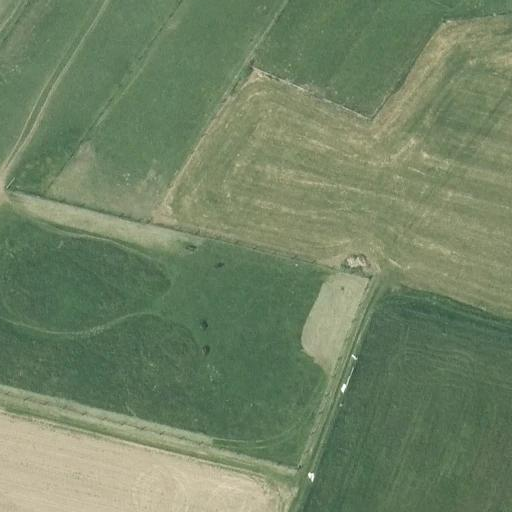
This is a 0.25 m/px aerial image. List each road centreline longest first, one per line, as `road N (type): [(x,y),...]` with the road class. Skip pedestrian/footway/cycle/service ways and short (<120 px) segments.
road 1 (track): [(293,511),(376,293),(511,326)]
road 2 (track): [(0,407),(302,486)]
